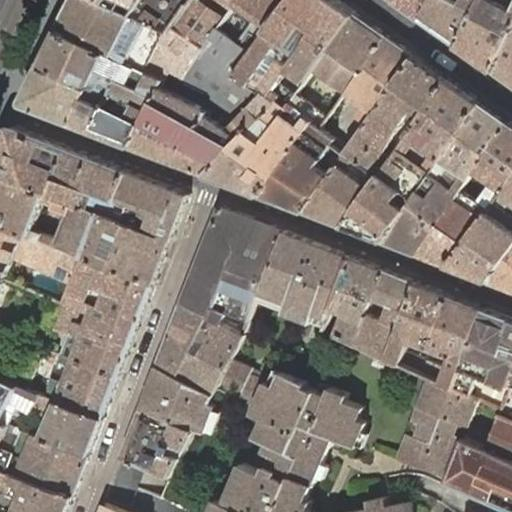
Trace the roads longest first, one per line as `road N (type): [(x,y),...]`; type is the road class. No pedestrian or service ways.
road 1 (residential): [(212,188),(87,511)]
road 2 (residential): [(511,304),(212,188)]
road 3 (residential): [(212,188),(22,114)]
road 4 (residential): [(511,102),(367,0)]
